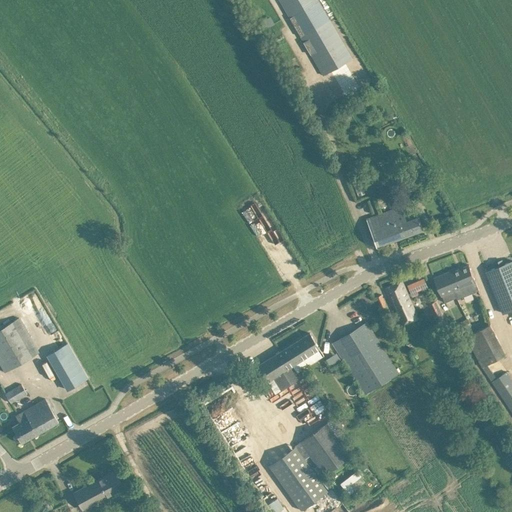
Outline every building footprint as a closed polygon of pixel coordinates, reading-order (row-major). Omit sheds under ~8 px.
[(278,0),(289,18),(319,0),(318,0),(278,0)] [(332,23),(303,41),(307,47),(320,71),(323,75),(324,76),(327,74),(327,73),(352,58),(350,54),(344,44),(336,30),(332,24),(332,23)] [(338,117),(342,124),(347,121),(346,120),(350,117),(347,111),(338,117)] [(398,177),(403,188),(421,181),(415,169),(398,177)] [(401,206),(375,216),(366,219),(376,247),(423,230),(417,213),(405,218),(401,206)] [(511,260),(486,271),(489,279),(496,296),(509,290),(511,297),(511,260)] [(453,270),(434,277),(441,296),(442,295),(445,302),(457,297),(457,298),(463,296),(479,289),(469,265),(454,271),(453,270)] [(385,288),(389,297),(401,325),(418,318),(406,289),(402,280),(385,288)] [(413,282),(408,284),(413,296),(418,294),(413,282)] [(377,297),(380,304),(381,306),(386,304),(382,294),(377,297)] [(437,298),(428,303),(439,326),(448,322),(437,298)] [(467,317),(456,325),(453,327),(458,335),(473,325),(467,317)] [(18,318),(0,328),(0,364),(4,371),(38,352),(18,318)] [(332,343),(337,351),(364,394),(398,373),(371,330),(366,322),(332,343)] [(491,323),(466,336),(472,347),(497,335),(491,323)] [(310,333),(257,366),(267,381),(273,377),(281,389),(300,378),(296,372),(292,366),(311,354),(319,348),(310,333)] [(47,355),(62,381),(67,390),(87,378),(67,343),(47,355)] [(325,358),(331,367),(341,361),(335,352),(325,358)] [(511,378),(507,371),(492,381),(511,409),(511,378)] [(4,394),(10,403),(27,393),(21,384),(4,394)] [(40,399),(7,418),(12,427),(16,435),(29,427),(30,429),(50,417),(40,399)] [(390,410),(369,423),(377,436),(397,423),(390,410)] [(482,423),(487,430),(499,423),(494,415),(482,423)] [(294,444),(295,446),(269,465),(301,510),(327,491),(304,458),(309,455),(323,475),(350,455),(326,422),(294,444)] [(236,455),(243,452),(244,455),(247,453),(237,433),(227,438),(236,455)] [(340,483),(349,494),(365,480),(356,469),(340,483)] [(73,493),(78,502),(82,509),(111,494),(113,498),(125,492),(123,487),(119,480),(114,471),(73,493)] [(265,503),(271,511),(273,511),(281,506),(274,497),(265,503)]
